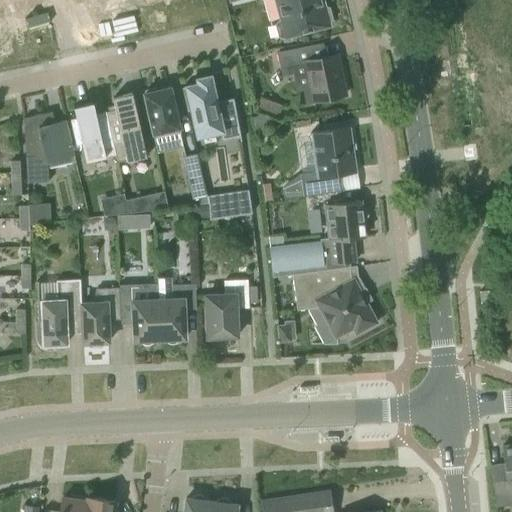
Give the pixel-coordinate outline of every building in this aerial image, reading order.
[(274,0),(280,19),(274,24),(278,37),(285,38),(329,26),(328,22),(331,20),(328,8),(324,7),(324,4),(322,0),(274,0)] [(312,103),(344,96),(336,55),(313,60),(310,46),(290,51),(276,54),(279,69),(303,64),(312,103)] [(187,110),(191,109),(197,137),(220,131),(222,139),(241,135),(242,140),(243,140),(234,98),(217,102),(211,75),(196,79),(197,83),(181,87),(187,110)] [(143,93),(154,139),(180,133),(170,87),(156,91),(155,88),(144,91),(145,93),(143,93)] [(115,155),(117,163),(146,156),(135,105),(134,105),(132,93),(112,98),(115,110),(105,112),(108,125),(119,123),(122,139),(112,142),(115,155)] [(282,106),(261,96),(256,107),(277,116),(282,106)] [(82,143),(86,162),(115,155),(112,142),(108,125),(105,112),(104,112),(105,117),(96,119),(93,102),(73,107),(76,118),(70,120),(76,145),(82,143)] [(27,183),(48,182),(47,168),(75,162),(66,120),(54,123),(52,111),(23,118),(27,183)] [(350,127),(330,130),(310,133),(316,171),(300,174),(303,197),(343,191),(340,175),(357,173),(350,127)] [(197,154),(182,157),(192,199),(206,196),(197,154)] [(10,161),(10,173),(20,173),(19,161),(10,161)] [(20,173),(10,173),(11,185),(20,185),(20,173)] [(123,193),(112,196),(117,214),(128,213),(126,204),(123,193)] [(165,195),(144,200),(146,211),(168,208),(165,195)] [(209,204),(210,219),(251,212),(248,196),(208,202),(209,204)] [(320,241),(268,246),(272,277),(292,274),(336,269),(349,267),(349,262),(355,261),(352,238),(364,237),(363,223),(367,220),(368,214),(365,209),(361,207),(360,201),(325,205),(328,237),(320,238),(320,241)] [(28,218),(28,206),(18,206),(18,218),(28,218)] [(28,206),(29,227),(39,226),(38,206),(28,206)] [(130,217),(118,218),(118,230),(131,229),(130,217)] [(28,218),(18,218),(19,231),(28,230),(28,218)] [(20,264),(20,277),(30,276),(30,264),(20,264)] [(297,310),(316,308),(333,339),(352,328),(355,334),(376,322),(366,302),(364,302),(358,291),(361,289),(355,279),(351,280),(349,268),(356,267),(356,266),(349,267),(336,269),(292,274),(297,310)] [(31,289),(30,276),(20,277),(21,289),(31,289)] [(80,280),(56,281),(57,301),(37,301),(38,338),(38,340),(39,342),(40,344),(41,345),(42,346),(44,347),(46,348),(48,348),(50,348),(52,348),(53,348),(55,347),(57,346),(58,344),(66,344),(65,330),(82,329),(81,303),(80,280)] [(237,336),(236,316),(236,308),(248,308),(247,280),(223,281),(224,294),(205,295),(207,337),(237,336)] [(159,339),(164,339),(165,340),(166,342),(168,342),(169,343),(171,343),(173,343),(174,343),(176,342),(177,341),(178,340),(179,339),(185,338),(184,309),(196,309),(194,284),(171,285),(172,299),(157,299),(159,339)] [(119,288),(118,288),(119,312),(120,319),(132,319),(133,341),(139,340),(140,342),(141,343),(143,343),(144,344),(146,344),(147,344),(149,344),(151,343),(152,342),(153,341),(154,340),(159,339),(157,299),(157,286),(142,286),(119,287),(119,288)] [(100,346),(103,342),(108,342),(107,320),(120,319),(119,312),(118,288),(92,289),(93,302),(81,303),(82,329),(82,343),(88,343),(92,346),(100,346)] [(480,303),(488,303),(489,303),(488,290),(487,290),(479,291),(480,303)] [(16,322),(24,322),(24,310),(16,310),(16,322)] [(275,325),(275,327),(278,344),(289,342),(290,341),(296,340),(293,320),(283,321),(283,324),(275,325)] [(24,333),(24,322),(16,322),(16,333),(24,333)] [(511,444),(501,446),(503,464),(490,466),(493,494),(511,491),(511,444)] [(262,511),(331,511),(328,491),(261,501),(262,511)] [(209,511),(211,501),(206,501),(203,497),(199,495),(194,496),(190,499),(185,498),(183,511),(209,511)] [(86,511),(88,497),(87,497),(87,498),(71,496),(71,499),(61,498),(59,511),(86,511)] [(112,511),(114,501),(88,497),(86,511),(112,511)] [(209,511),(235,511),(236,505),(231,504),(228,500),(224,498),(219,499),(215,502),(211,501),(209,511)]
